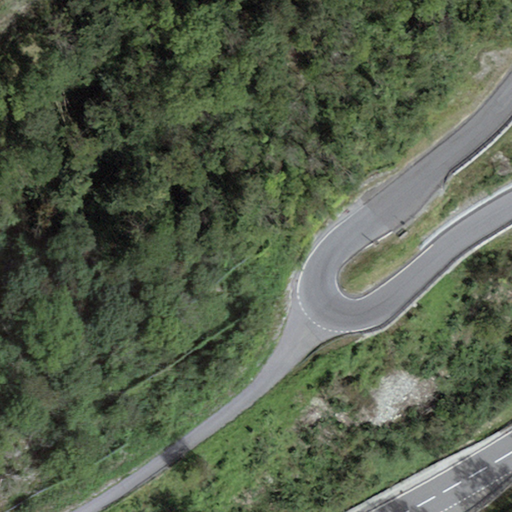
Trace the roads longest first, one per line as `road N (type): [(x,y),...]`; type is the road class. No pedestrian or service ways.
road 1 (tertiary): [(511,212),(439,255),(366,313),(329,305),(319,281),(333,250),(511,95)]
road 2 (track): [(329,305),(253,391),(88,511)]
